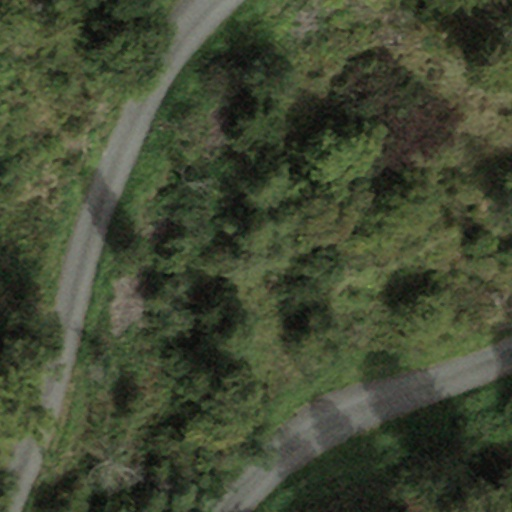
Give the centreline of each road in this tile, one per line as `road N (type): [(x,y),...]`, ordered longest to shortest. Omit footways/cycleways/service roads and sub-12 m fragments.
road 1 (unclassified): [(1,511),(38,428),(115,167),(142,108),(217,0)]
road 2 (unclassified): [(511,353),(311,431),(229,511)]
